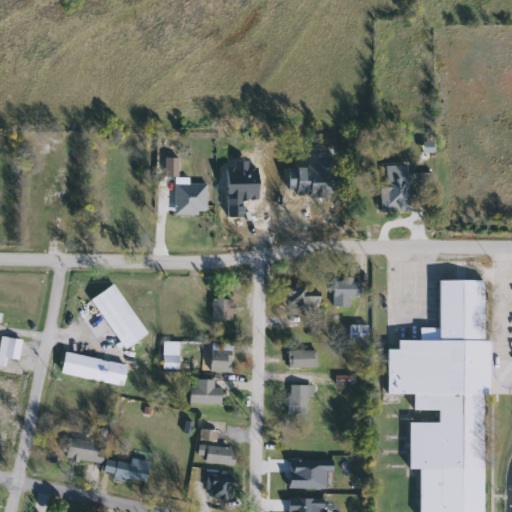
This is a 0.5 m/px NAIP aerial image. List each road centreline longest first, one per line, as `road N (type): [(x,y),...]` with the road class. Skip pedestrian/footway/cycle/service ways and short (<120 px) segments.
road 1 (residential): [(0,259),(187,262),(329,247),(511,248)]
road 2 (residential): [(259,255),(253,511)]
road 3 (residential): [(62,261),(9,511)]
road 4 (residential): [(0,478),(152,511)]
